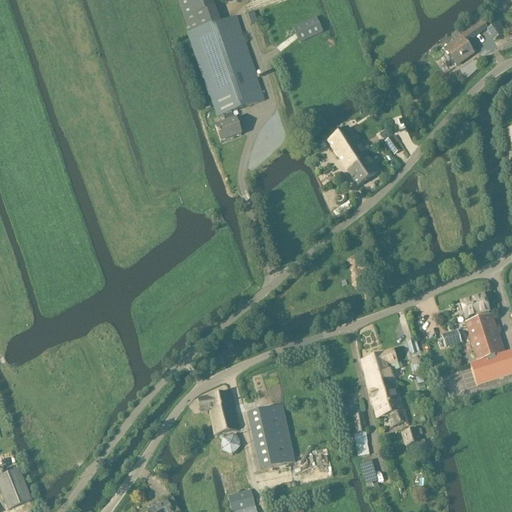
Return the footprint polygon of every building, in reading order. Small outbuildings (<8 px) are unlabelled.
[(211,0),(176,0),(189,33),(188,33),(217,118),(223,116),(231,113),(264,101),(235,17),(220,22),(211,0)] [(492,1),(490,7),(497,10),(499,4),(492,1)] [(300,43),(322,33),(315,18),(293,28),(300,43)] [(486,28),(479,19),(455,37),(460,43),(446,53),(456,66),(473,54),(465,44),(486,28)] [(494,40),(504,34),(500,27),(499,28),(497,24),(487,30),(494,40)] [(231,113),(223,116),(226,123),(215,127),(220,142),(241,136),(235,120),(234,120),(231,113)] [(361,158),(365,155),(347,129),(327,143),(347,172),(364,161),(361,158)] [(382,137),(386,143),(390,140),(386,134),(382,137)] [(395,145),(392,140),(386,144),(394,156),(400,152),(395,145)] [(323,147),(320,142),(314,146),(317,151),(323,147)] [(364,161),(347,172),(358,187),(378,174),(365,155),(361,158),(364,161)] [(473,314),(487,309),(483,296),(461,304),(464,315),(472,312),(473,314)] [(488,312),(487,309),(473,314),(472,312),(464,315),(465,319),(467,318),(469,323),(465,324),(478,364),(470,366),(477,388),(511,376),(511,359),(510,353),(502,356),(490,316),(488,317),(487,312),(488,312)] [(461,343),(457,332),(442,337),(445,348),(461,343)] [(413,342),(406,344),(410,356),(416,354),(413,342)] [(392,350),(368,359),(371,368),(379,365),(381,372),(382,372),(385,381),(393,379),(391,372),(399,370),(397,364),(392,350)] [(368,359),(361,361),(373,407),(400,398),(393,379),(385,381),(382,372),(381,372),(379,365),(371,368),(368,359)] [(419,365),(412,367),(417,385),(420,385),(421,389),(425,388),(419,365)] [(237,432),(238,430),(230,394),(197,400),(200,414),(209,412),(214,436),(237,432)] [(400,398),(373,407),(377,420),(391,415),(392,421),(389,422),(391,428),(408,422),(400,398)] [(259,471),(294,463),(282,407),(247,414),(259,471)] [(363,415),(353,417),(356,435),(365,434),(363,415)] [(417,430),(401,434),(405,447),(407,454),(426,449),(424,441),(420,442),(417,430)] [(220,452),(231,457),(240,447),(235,437),(222,439),(220,452)] [(0,489),(8,511),(32,501),(19,469),(0,476),(0,489)] [(237,481),(245,479),(242,469),(234,471),(237,481)] [(231,511),(256,511),(251,491),(228,497),(231,511)] [(171,511),(166,501),(145,511),(171,511)]
